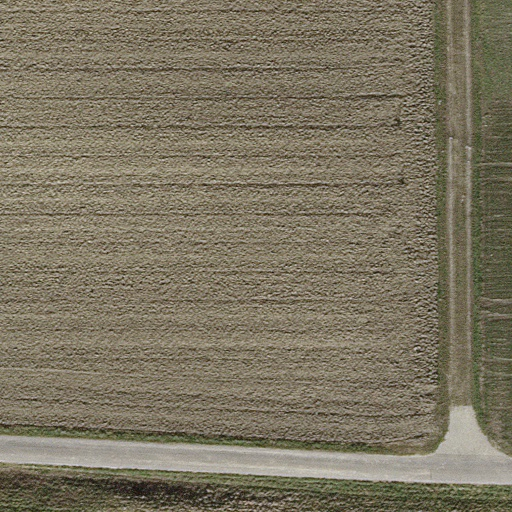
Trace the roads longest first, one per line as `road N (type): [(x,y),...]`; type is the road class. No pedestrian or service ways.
road 1 (track): [(511,470),(0,448)]
road 2 (track): [(469,470),(464,0)]
